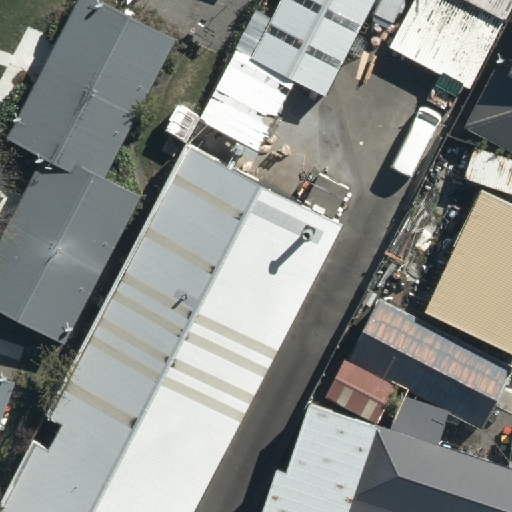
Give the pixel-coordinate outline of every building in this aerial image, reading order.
[(178,28),(121,0),(76,0),(13,128),(42,142),(0,227),(0,299),(67,333),(141,183),(109,167),(178,28)] [(375,0),(279,0),(271,17),(256,9),(197,120),(261,153),(298,82),(325,96),(375,0)] [(511,13),(511,0),(418,0),(395,50),(478,88),(511,13)] [(511,48),(502,44),(466,114),(511,136),(511,48)] [(0,486),(0,495),(32,511),(180,511),(341,205),(188,126),(0,486)] [(511,190),(481,176),(424,295),(511,336),(511,190)] [(377,288),(350,338),(482,408),(509,358),(377,288)] [(0,388),(8,364),(0,361),(0,388)] [(390,382),(347,511),(511,511),(511,454),(439,431),(449,401),(390,382)] [(337,511),(375,411),(309,387),(262,511),(337,511)]
